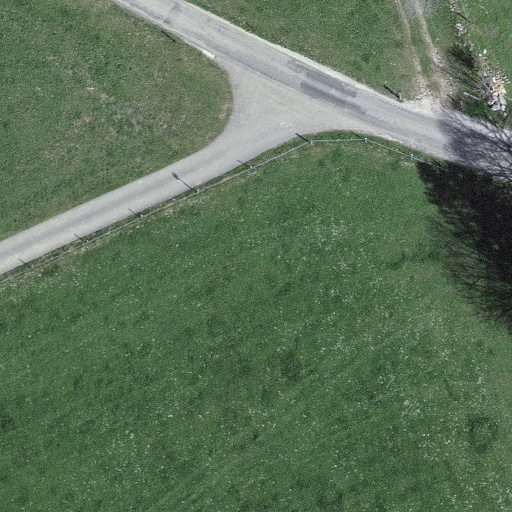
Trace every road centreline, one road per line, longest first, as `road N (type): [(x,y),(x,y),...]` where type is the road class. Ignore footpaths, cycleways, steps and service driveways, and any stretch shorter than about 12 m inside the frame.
road 1 (unclassified): [(511,162),(322,93),(143,0)]
road 2 (track): [(322,93),(230,154),(0,256)]
road 3 (track): [(447,133),(405,0)]
